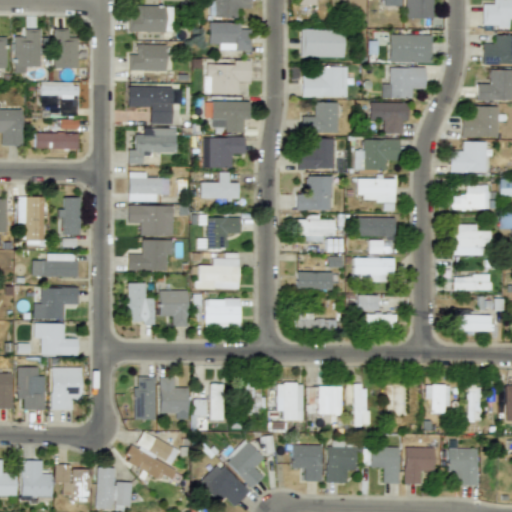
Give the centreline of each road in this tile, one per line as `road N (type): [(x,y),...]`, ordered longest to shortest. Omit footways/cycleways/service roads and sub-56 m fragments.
road 1 (residential): [(0,438),(103,439),(104,0)]
road 2 (residential): [(511,357),(103,353)]
road 3 (residential): [(423,356),(427,161),(458,66),(459,0)]
road 4 (residential): [(270,355),(277,0)]
road 5 (residential): [(462,511),(269,511)]
